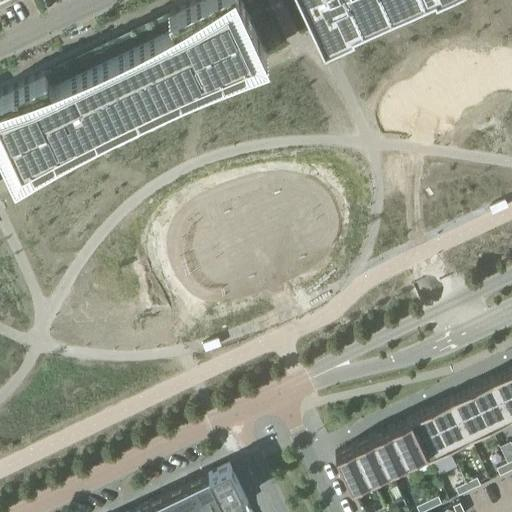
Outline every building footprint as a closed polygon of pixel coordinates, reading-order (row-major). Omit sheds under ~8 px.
[(241,0),(190,0),(0,89),(0,144),(13,171),(266,53),(241,0)] [(312,0),(321,17),(352,3),(350,0),(312,0)] [(359,57),(338,65),(341,73),(362,65),(359,57)] [(511,366),(491,376),(511,419),(511,366)] [(511,419),(491,376),(470,386),(492,431),(511,421),(511,419)] [(470,386),(450,395),(471,440),(492,431),(470,386)] [(450,395),(429,405),(451,450),(471,440),(450,395)] [(410,415),(408,415),(427,456),(429,461),(434,458),(451,450),(429,405),(410,415)] [(408,415),(390,424),(406,457),(405,458),(409,465),(427,456),(408,415)] [(388,466),(406,457),(390,424),(372,433),(388,466)] [(369,475),(388,466),(372,433),(353,441),(369,475)] [(350,484),(369,475),(353,441),(334,451),(350,484)] [(510,468),(506,461),(495,466),(499,473),(510,468)] [(229,462),(208,472),(227,511),(228,510),(247,501),(245,495),(229,462)] [(208,472),(189,481),(203,511),(228,511),(228,510),(227,511),(208,472)] [(476,475),(465,481),(469,488),(479,483),(476,475)] [(203,511),(189,481),(169,490),(179,511),(203,511)] [(469,488),(465,481),(454,486),(458,493),(469,488)] [(179,511),(169,490),(150,499),(155,511),(179,511)] [(437,494),(426,499),(430,506),(441,501),(437,494)] [(155,511),(150,499),(130,509),(131,511),(155,511)] [(426,499),(416,504),(419,511),(430,506),(426,499)] [(460,502),(452,505),(455,511),(463,511),(464,511),(460,502)]
